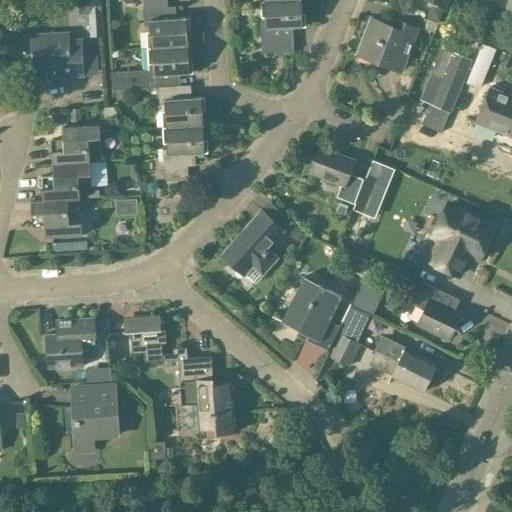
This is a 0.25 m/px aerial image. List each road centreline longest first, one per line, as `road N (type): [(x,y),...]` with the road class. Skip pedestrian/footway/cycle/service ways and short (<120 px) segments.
road 1 (residential): [(325,425),(162,267)]
road 2 (residential): [(296,119),(162,267)]
road 3 (residential): [(219,0),(220,91),(296,119)]
road 4 (residential): [(0,290),(24,123)]
road 5 (residential): [(162,267),(87,290),(0,290)]
road 6 (tertiary): [(456,511),(504,389)]
road 7 (residential): [(347,0),(296,119)]
